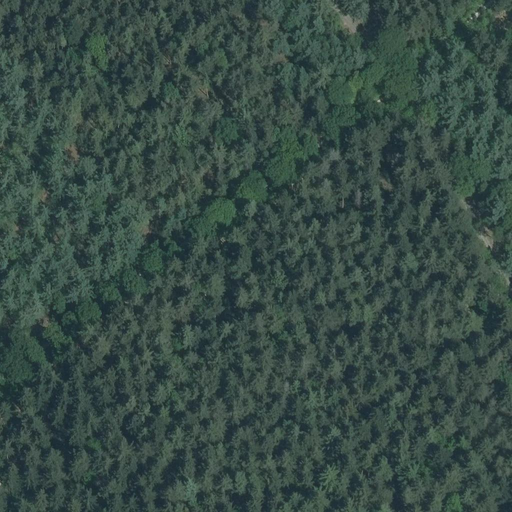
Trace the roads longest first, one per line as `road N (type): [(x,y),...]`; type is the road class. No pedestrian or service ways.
road 1 (track): [(0,372),(406,76),(488,0)]
road 2 (track): [(406,76),(511,277)]
